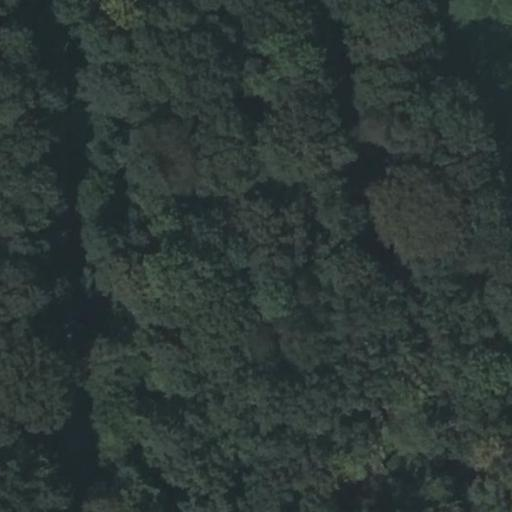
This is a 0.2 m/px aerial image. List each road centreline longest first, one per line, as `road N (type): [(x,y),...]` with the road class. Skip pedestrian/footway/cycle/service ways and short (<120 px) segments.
road 1 (unclassified): [(297,0),(445,511)]
road 2 (tertiary): [(57,511),(45,395),(41,0)]
